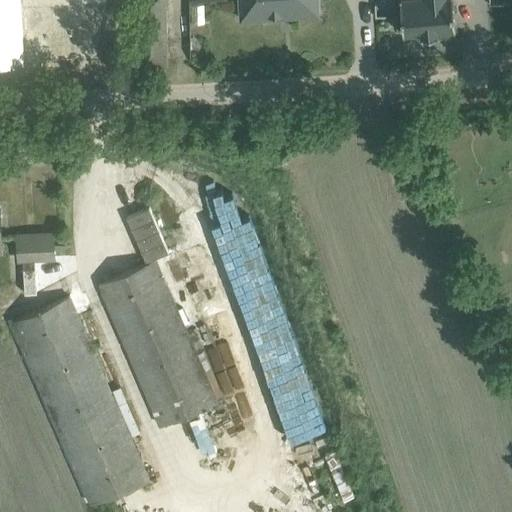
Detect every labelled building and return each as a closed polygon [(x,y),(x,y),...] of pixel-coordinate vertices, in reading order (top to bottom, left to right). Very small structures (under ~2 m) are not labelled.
[(0,0),(0,63),(122,57),(121,44),(120,31),(118,0),(0,0)] [(130,0),(131,31),(120,31),(121,44),(131,44),(132,64),(167,64),(166,0),(130,0)] [(317,0),(240,0),(241,18),(318,14),(317,0)] [(401,0),(404,31),(403,31),(403,33),(406,33),(406,32),(422,31),(422,34),(438,33),(438,30),(454,28),(454,29),(456,28),(456,27),(453,0),(401,0)] [(169,251),(150,207),(127,217),(147,261),(157,256),(169,251)] [(21,260),(23,293),(38,292),(36,259),(55,258),(54,230),(17,232),(18,260),(21,260)] [(219,399),(217,395),(222,393),(203,350),(198,352),(157,256),(147,261),(100,281),(160,424),(219,399)] [(71,294),(13,319),(92,505),(150,480),(81,317),(89,313),(79,291),(71,294)]
